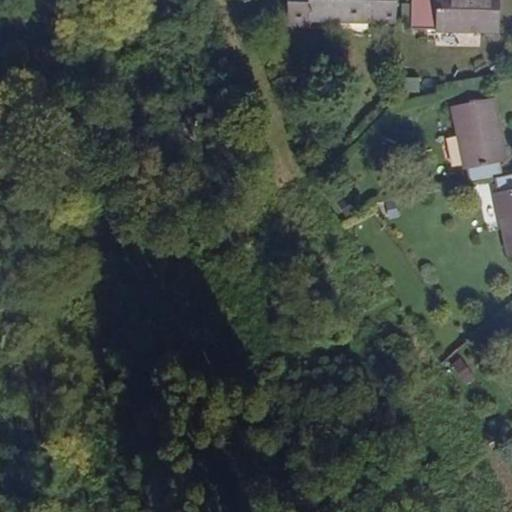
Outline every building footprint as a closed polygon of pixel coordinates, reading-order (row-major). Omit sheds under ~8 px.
[(286,0),(286,27),(309,27),(309,23),(395,24),(395,0),(286,0)] [(410,0),(410,30),(435,31),(435,33),(498,35),(498,0),(410,0)] [(492,100),(451,108),(464,171),(467,170),(470,185),(493,180),(496,195),(494,195),(506,257),(511,255),(511,176),(503,178),(499,163),(505,162),(492,100)] [(148,353),(127,355),(131,394),(152,392),(148,353)] [(460,358),(451,365),(464,383),(474,376),(460,358)]
